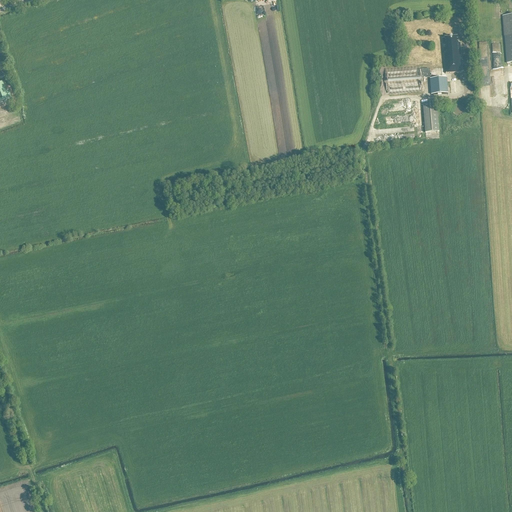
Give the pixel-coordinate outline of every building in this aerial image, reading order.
[(511,15),(503,16),(507,64),(511,63),(511,15)] [(458,37),(445,38),(446,47),(443,47),(446,74),(463,73),(460,44),(458,44),(458,37)] [(422,93),(421,79),(424,79),(424,78),(429,77),(428,70),(420,70),(420,68),(387,71),(389,95),(422,93)] [(447,78),(430,79),(432,95),(448,94),(447,78)] [(0,102),(11,99),(9,91),(6,92),(2,83),(0,83),(0,102)] [(453,115),(465,115),(465,102),(454,102),(453,115)] [(426,133),(439,132),(437,103),(423,105),(426,133)]
